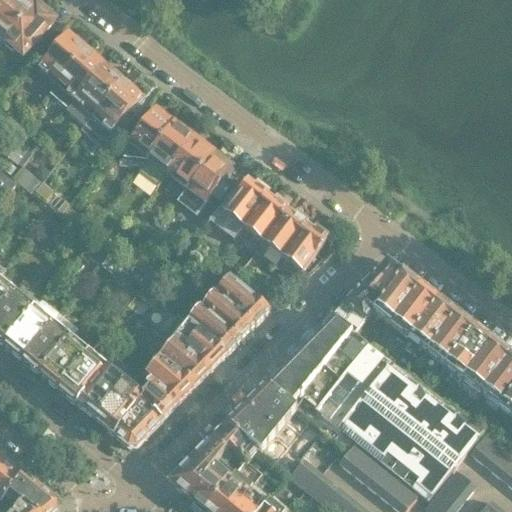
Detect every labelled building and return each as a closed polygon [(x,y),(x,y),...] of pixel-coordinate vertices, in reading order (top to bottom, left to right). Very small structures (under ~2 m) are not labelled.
[(33,11),(20,0),(10,0),(0,12),(0,40),(4,44),(33,11)] [(0,0),(0,12),(10,0),(0,0)] [(36,8),(33,11),(4,44),(23,60),(54,24),(51,21),(50,17),(43,11),(40,11),(36,8)] [(36,72),(54,88),(88,49),(76,39),(75,40),(68,34),(60,43),(61,44),(36,72)] [(88,49),(54,88),(48,96),(66,111),(72,104),(103,68),(98,64),(101,61),(88,49)] [(110,74),(103,68),(72,104),(90,119),(124,81),(112,71),(110,74)] [(137,92),(124,81),(90,119),(109,136),(129,114),(130,115),(143,100),(136,94),(137,92)] [(148,163),(177,126),(157,111),(146,125),(143,123),(125,147),(124,161),(148,163)] [(188,134),(177,126),(148,163),(166,177),(193,142),(186,137),(188,134)] [(214,154),(203,146),(202,149),(193,142),(166,177),(185,191),(214,154)] [(226,163),(214,154),(185,191),(206,207),(232,172),(224,166),(226,163)] [(224,216),(243,231),(267,199),(266,198),(266,194),(260,189),(256,190),(248,184),(224,216)] [(276,205),(267,199),(243,231),(262,245),(287,213),(286,213),(286,209),(280,204),(276,205)] [(65,205),(58,214),(63,218),(70,209),(65,205)] [(295,220),(287,213),(262,245),(282,260),(306,228),(305,228),(306,223),(299,219),(295,220)] [(80,220),(72,230),(83,238),(91,229),(80,220)] [(315,235),(306,228),(282,260),(302,275),(311,264),(313,265),(316,262),(314,260),(327,243),(325,242),(325,238),(319,233),(315,235)] [(88,246),(71,232),(66,239),(83,252),(88,246)] [(99,269),(106,260),(88,246),(83,252),(81,254),(99,269)] [(196,260),(185,251),(173,267),(184,276),(196,260)] [(124,275),(106,260),(99,269),(117,284),(124,275)] [(372,314),(402,275),(388,264),(332,321),(354,338),(355,338),(373,315),(372,314)] [(123,292),(132,281),(124,275),(117,284),(115,286),(123,292)] [(411,282),(402,275),(372,314),(373,315),(390,328),(418,291),(411,286),(411,282)] [(270,315),(233,285),(230,283),(216,299),(255,331),(270,315)] [(0,285),(0,316),(16,298),(0,285)] [(254,298),(269,310),(279,298),(263,286),(254,298)] [(420,293),(418,291),(390,328),(409,342),(436,305),(429,300),(429,296),(424,292),(420,293)] [(16,298),(0,316),(0,347),(4,350),(34,313),(16,298)] [(216,299),(215,298),(203,313),(241,344),(255,331),(216,299)] [(22,365),(52,327),(60,318),(42,303),(34,313),(4,350),(22,365)] [(438,307),(436,305),(409,342),(427,356),(454,319),(447,313),(447,310),(442,306),(438,307)] [(203,313),(201,312),(188,327),(227,359),(241,344),(203,313)] [(456,321),(454,319),(427,356),(444,369),(472,332),(465,327),(465,323),(460,319),(456,321)] [(483,437),(444,407),(355,338),(354,338),(332,321),(265,389),(296,414),(304,404),(428,504),(483,437)] [(52,327),(22,365),(40,380),(70,342),(52,327)] [(227,359),(188,327),(174,345),(211,375),(227,359)] [(474,334),(472,332),(444,369),(462,382),(490,346),(483,341),(483,337),(478,333),(474,334)] [(70,342),(40,380),(58,395),(89,357),(70,342)] [(211,375),(174,345),(159,363),(195,392),(211,375)] [(492,348),(490,346),(462,382),(481,397),(510,358),(496,347),(492,348)] [(89,357),(58,395),(77,410),(107,372),(89,357)] [(511,391),(511,358),(510,358),(481,397),(499,410),(511,391)] [(195,392),(159,363),(145,381),(153,387),(178,408),(195,392)] [(107,372),(77,410),(95,425),(125,387),(107,372)] [(125,387),(95,425),(113,440),(140,407),(144,402),(142,401),(142,400),(125,387)] [(178,408),(153,387),(142,400),(142,401),(144,402),(140,407),(162,425),(178,408)] [(297,414),(296,414),(265,389),(256,398),(289,424),(297,414)] [(511,391),(499,410),(511,419),(511,391)] [(289,424),(256,398),(240,414),(275,442),(289,424)] [(140,407),(113,440),(128,452),(136,451),(162,425),(140,407)] [(275,442),(240,414),(226,428),(258,454),(262,457),(275,442)] [(258,454),(226,428),(210,444),(226,457),(229,452),(248,467),(258,454)] [(51,447),(57,440),(48,433),(42,440),(51,447)] [(471,459),(487,472),(502,454),(486,440),(471,459)] [(191,499),(219,464),(226,457),(210,444),(169,486),(188,501),(191,499)] [(353,451),(339,468),(352,478),(366,461),(353,451)] [(511,461),(502,454),(487,472),(504,486),(511,475),(511,461)] [(366,461),(352,478),(365,488),(379,471),(366,461)] [(0,507),(23,479),(5,464),(0,469),(0,507)] [(219,464),(191,499),(188,501),(201,511),(207,511),(236,477),(219,464)] [(289,482),(307,496),(321,479),(303,465),(289,482)] [(379,471),(365,488),(378,499),(392,481),(379,471)] [(457,476),(446,489),(465,504),(475,492),(457,476)] [(236,477),(207,511),(235,511),(252,491),(236,477)] [(57,511),(57,507),(23,479),(0,507),(0,511),(20,511),(24,508),(28,511),(57,511)] [(338,493),(322,479),(321,479),(307,496),(324,510),(338,493)] [(392,481),(378,499),(390,509),(404,492),(392,481)] [(458,511),(465,504),(446,489),(436,502),(447,511),(458,511)] [(252,491),(235,511),(262,511),(269,504),(252,491)] [(404,492),(390,509),(394,511),(409,511),(417,502),(404,492)] [(351,511),(356,507),(338,493),(324,510),(326,511),(351,511)] [(447,511),(436,502),(427,511),(447,511)]
